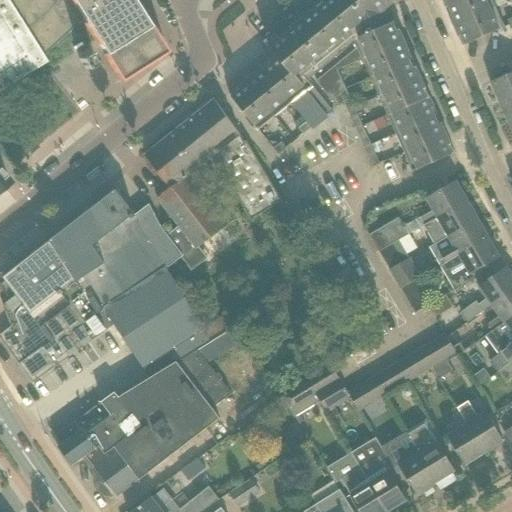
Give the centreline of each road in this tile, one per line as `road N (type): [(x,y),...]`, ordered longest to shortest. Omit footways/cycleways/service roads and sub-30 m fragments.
road 1 (unclassified): [(0,229),(200,67),(203,51),(180,0)]
road 2 (residential): [(511,202),(417,0)]
